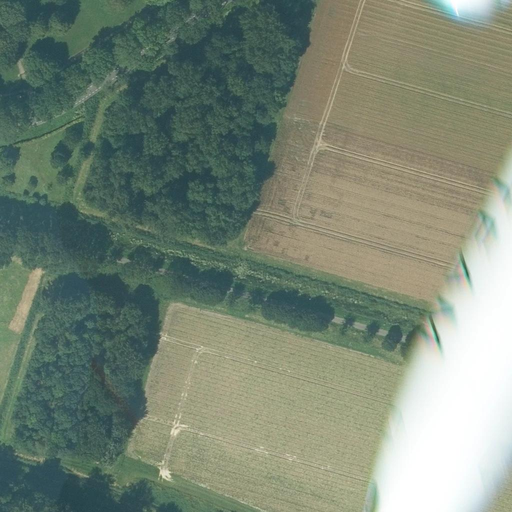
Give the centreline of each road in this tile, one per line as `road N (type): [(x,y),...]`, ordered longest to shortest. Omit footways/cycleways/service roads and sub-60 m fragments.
road 1 (unclassified): [(511,369),(145,265),(0,243)]
road 2 (tertiary): [(0,132),(75,100),(225,0)]
